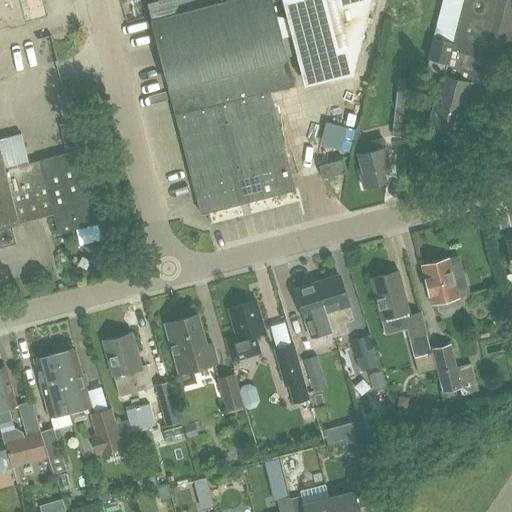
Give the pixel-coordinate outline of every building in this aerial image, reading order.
[(0,0),(0,26),(9,24),(10,26),(46,16),(42,0),(0,0)] [(157,0),(145,4),(149,20),(210,7),(208,0),(157,0)] [(149,20),(173,116),(267,92),(292,85),(280,37),(290,35),(300,76),(323,81),(351,74),(369,0),(235,0),(210,7),(149,20)] [(430,139),(425,140),(429,154),(441,151),(442,153),(459,149),(458,146),(459,146),(456,134),(461,133),(458,123),(462,109),(492,116),(511,38),(511,0),(443,0),(428,59),(429,60),(426,71),(443,75),(440,88),(436,87),(433,101),(436,102),(428,131),(430,139)] [(393,129),(392,137),(405,138),(406,129),(412,81),(398,79),(393,129)] [(267,92),(173,116),(199,214),(293,190),(267,92)] [(0,246),(15,242),(11,226),(19,224),(14,207),(48,198),(57,234),(100,223),(81,149),(80,149),(72,121),(58,124),(66,153),(29,163),(21,133),(0,138),(0,246)] [(374,151),(354,156),(362,188),(385,182),(382,171),(389,170),(383,149),(385,148),(382,138),(371,141),(374,151)] [(342,159),(318,165),(322,179),(346,172),(342,159)] [(448,258),(421,265),(431,304),(436,303),(438,311),(445,315),(452,312),(456,305),(454,298),(458,297),(448,258)] [(398,271),(369,279),(379,318),(381,317),(397,313),(407,311),(398,271)] [(339,276),(317,283),(330,326),(331,330),(333,336),(347,331),(344,321),(352,319),(347,304),(348,303),(339,276)] [(317,283),(294,290),(303,318),(309,337),(331,330),(330,326),(317,283)] [(235,334),(225,337),(232,361),(260,353),(254,335),(265,332),(255,300),(227,308),(235,334)] [(420,311),(407,314),(413,337),(408,338),(413,358),(431,353),(420,311)] [(197,314),(164,323),(178,374),(217,363),(211,342),(206,344),(197,314)] [(131,332),(103,340),(113,375),(119,396),(151,386),(146,365),(140,366),(131,332)] [(369,334),(351,340),(360,371),(367,369),(378,365),(369,334)] [(293,343),(273,349),(283,386),(287,385),(292,404),(309,399),(293,343)] [(451,344),(431,349),(432,353),(436,369),(442,393),(443,393),(447,409),(479,400),(471,363),(456,367),(451,344)] [(73,349),(54,354),(69,412),(89,407),(84,387),(83,387),(73,349)] [(54,354),(34,359),(45,397),(50,417),(69,412),(54,354)] [(317,356),(303,360),(313,391),(327,387),(317,356)] [(4,367),(0,367),(0,428),(4,444),(4,443),(12,468),(47,456),(40,432),(31,402),(18,405),(27,436),(23,437),(22,432),(13,427),(8,407),(15,405),(4,367)] [(380,370),(368,373),(373,390),(380,388),(385,387),(380,370)] [(360,372),(349,373),(350,391),(362,389),(360,372)] [(233,373),(216,378),(225,410),(243,405),(233,373)] [(168,381),(154,385),(166,426),(180,423),(168,381)] [(399,397),(398,407),(406,408),(407,398),(399,397)] [(111,408),(90,414),(95,434),(91,435),(96,454),(123,446),(121,440),(116,423),(111,408)] [(126,420),(116,423),(121,440),(131,437),(126,420)] [(358,421),(345,424),(348,438),(362,434),(358,421)] [(193,424),(183,427),(186,438),(197,435),(193,424)] [(181,426),(166,430),(169,442),(184,438),(181,426)] [(53,427),(40,432),(47,456),(53,475),(67,470),(53,427)] [(365,437),(354,440),(357,451),(368,448),(365,437)] [(2,441),(0,441),(0,470),(11,467),(7,456),(2,441)] [(266,475),(280,472),(277,458),(263,462),(266,475)] [(353,491),(328,498),(331,511),(358,511),(357,507),(368,504),(381,501),(372,468),(360,471),(362,480),(351,483),(353,491)] [(65,473),(55,476),(60,491),(69,488),(65,473)] [(154,476),(136,481),(139,489),(156,485),(154,476)] [(205,476),(192,479),(200,509),(212,505),(205,476)] [(168,486),(154,489),(156,495),(161,498),(171,496),(168,486)] [(107,488),(97,490),(100,502),(111,499),(107,488)] [(289,498),(289,499),(292,511),(331,511),(328,498),(303,504),(301,495),(289,498)] [(94,511),(138,511),(144,510),(142,502),(132,505),(128,496),(93,507),(94,511)] [(279,511),(292,511),(289,499),(289,498),(289,497),(276,500),(279,511)] [(65,502),(51,507),(52,511),(60,511),(67,510),(65,502)]
